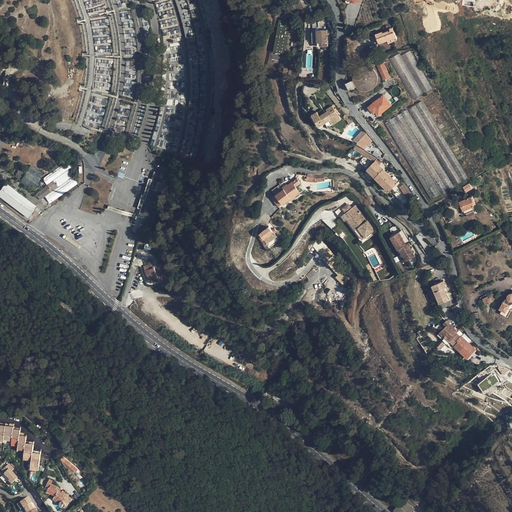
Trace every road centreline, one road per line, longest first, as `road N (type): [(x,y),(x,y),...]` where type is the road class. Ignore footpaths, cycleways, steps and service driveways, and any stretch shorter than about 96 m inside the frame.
road 1 (secondary): [(54,251),(161,346),(281,424),(385,511)]
road 2 (residential): [(511,363),(470,331),(431,212),(342,90),(332,0)]
road 3 (residential): [(0,295),(29,301),(21,276),(29,268),(66,307),(80,308),(54,251)]
road 4 (unknown): [(0,399),(31,415),(59,445),(51,453),(23,425),(0,419)]
road 5 (unknown): [(127,318),(142,300),(223,361)]
